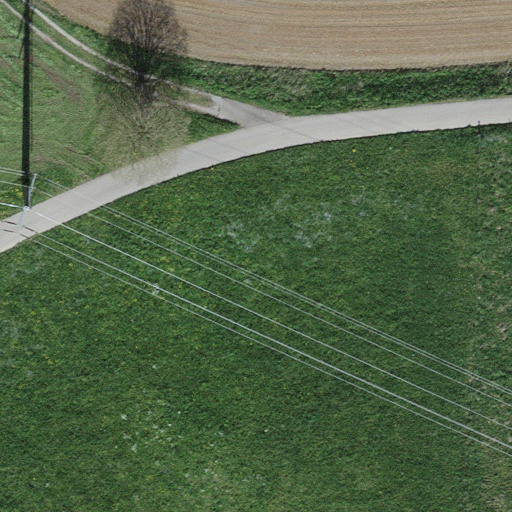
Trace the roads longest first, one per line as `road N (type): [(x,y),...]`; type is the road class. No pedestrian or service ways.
road 1 (unclassified): [(511,107),(287,129),(186,157),(0,237)]
road 2 (track): [(4,0),(112,72),(287,129)]
